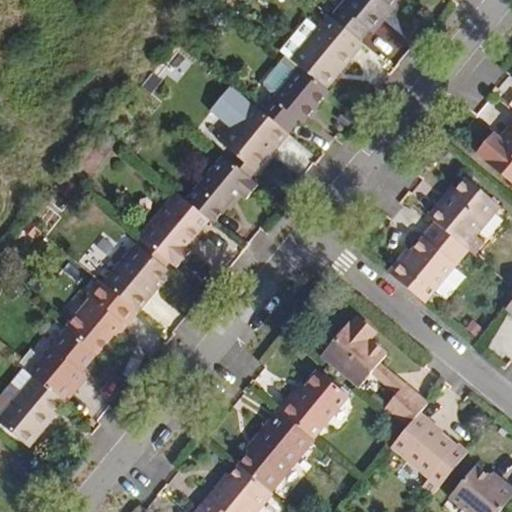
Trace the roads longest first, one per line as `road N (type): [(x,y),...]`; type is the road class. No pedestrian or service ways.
road 1 (residential): [(310,237),(83,511)]
road 2 (residential): [(499,0),(310,237)]
road 3 (residential): [(310,237),(511,404)]
